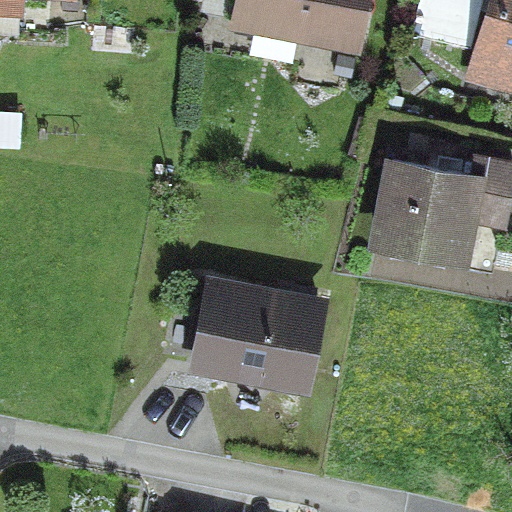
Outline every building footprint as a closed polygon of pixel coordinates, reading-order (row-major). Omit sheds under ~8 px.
[(0,0),(0,8),(16,10),(16,0),(0,0)] [(232,0),(226,29),(356,59),(369,0),(232,0)] [(439,43),(448,0),(416,0),(408,35),(439,43)] [(478,0),(448,0),(439,43),(467,49),(478,0)] [(511,0),(496,0),(481,52),(478,51),(469,83),(511,95),(511,0)] [(377,151),(355,251),(466,276),(489,176),(377,151)] [(191,286),(176,374),(302,395),(317,308),(191,286)]
